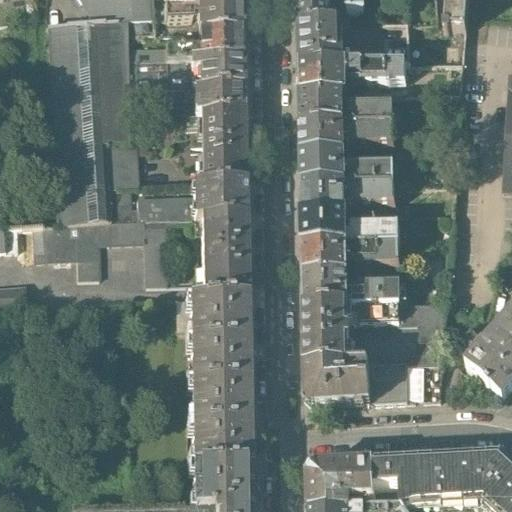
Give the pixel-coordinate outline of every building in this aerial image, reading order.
[(35,0),(20,0),(0,1),(0,30),(8,30),(7,19),(36,17),(35,0)] [(181,0),(182,11),(243,11),(243,4),(242,0),(181,0)] [(301,0),(302,15),(302,33),(342,33),(350,33),(349,19),(348,0),(301,0)] [(348,0),(349,19),(367,19),(366,9),(365,0),(348,0)] [(388,0),(388,14),(408,13),(407,0),(388,0)] [(469,0),(450,0),(450,29),(444,36),(449,41),(455,37),(468,37),(469,18),(469,0)] [(367,19),(349,19),(350,33),(380,33),(378,10),(366,9),(367,19)] [(243,14),(243,11),(182,11),(162,11),(162,25),(198,24),(199,38),(200,38),(243,37),(243,14)] [(89,27),(49,29),(60,231),(98,230),(114,229),(109,147),(131,148),(130,94),(130,65),(129,52),(129,25),(89,27)] [(303,72),(342,72),(342,33),(302,33),(302,61),(303,72)] [(243,59),(243,37),(200,38),(200,51),(129,52),(130,65),(168,65),(190,65),(243,64),(243,59)] [(243,64),(190,65),(190,77),(201,77),(201,94),(244,93),(243,86),(243,64)] [(168,65),(130,65),(130,94),(167,94),(168,65)] [(303,86),(303,103),(344,103),(347,103),(347,90),(361,90),(407,90),(407,71),(342,72),(303,72),(303,86)] [(511,73),(509,74),(502,190),(511,190),(511,73)] [(347,90),(347,103),(362,102),(361,90),(347,90)] [(201,94),(167,94),(167,107),(187,107),(187,119),(202,119),(244,118),(244,98),(244,93),(201,94)] [(304,129),(304,134),(396,133),(395,114),(344,113),(344,103),(303,103),(304,129)] [(245,154),(244,118),(202,119),(203,191),(245,191),(245,154)] [(305,159),(305,163),(346,163),(347,150),(396,149),(396,133),(304,134),(305,159)] [(136,148),(131,148),(109,147),(114,229),(129,229),(129,216),(130,216),(130,191),(137,191),(136,148)] [(305,188),(305,192),(398,192),(397,173),(373,173),(371,176),(346,176),(346,163),(305,163),(305,188)] [(245,191),(203,191),(195,191),(195,204),(139,204),(138,215),(130,216),(129,216),(129,229),(166,228),(202,227),(246,225),(245,197),(245,191)] [(305,197),(306,223),(347,223),(347,212),(398,211),(398,192),(305,192),(305,197)] [(306,245),(307,253),(400,252),(399,234),(354,235),(354,241),(348,241),(347,223),(306,223),(306,245)] [(246,265),(246,225),(202,227),(204,305),(247,305),(246,265)] [(60,231),(0,234),(0,258),(15,257),(23,267),(74,264),(77,286),(99,284),(98,249),(143,248),(145,291),(167,291),(166,228),(129,229),(114,229),(98,230),(60,231)] [(307,258),(307,284),(352,283),(352,272),(400,271),(400,252),(307,253),(307,258)] [(308,309),(308,313),(401,310),(401,294),(352,294),(352,283),(307,284),(308,309)] [(0,291),(0,314),(25,313),(24,290),(0,291)] [(190,306),(192,345),(249,344),(247,322),(247,305),(204,305),(190,306)] [(309,373),(351,373),(351,349),(355,349),(355,337),(350,337),(350,332),(401,332),(401,310),(308,313),(308,336),(309,373)] [(417,361),(417,369),(449,369),(448,310),(401,310),(401,332),(422,332),(422,350),(424,353),(424,361),(417,361)] [(511,314),(497,331),(511,345),(511,314)] [(511,345),(497,331),(464,367),(500,399),(511,386),(511,345)] [(192,345),(193,386),(250,385),(249,358),(249,344),(192,345)] [(409,393),(408,372),(351,373),(309,373),(309,378),(310,406),(315,410),(320,414),(373,412),(372,393),(409,393)] [(193,386),(194,428),(250,426),(250,408),(250,385),(193,386)] [(251,446),(250,426),(194,428),(192,471),(251,468),(251,446)] [(477,468),(375,473),(375,497),(402,497),(403,511),(511,511),(511,474),(503,466),(477,468)] [(251,511),(251,490),(251,468),(192,471),(192,511),(251,511)] [(309,498),(308,511),(403,511),(402,497),(375,497),(375,473),(308,475),(309,498)]
